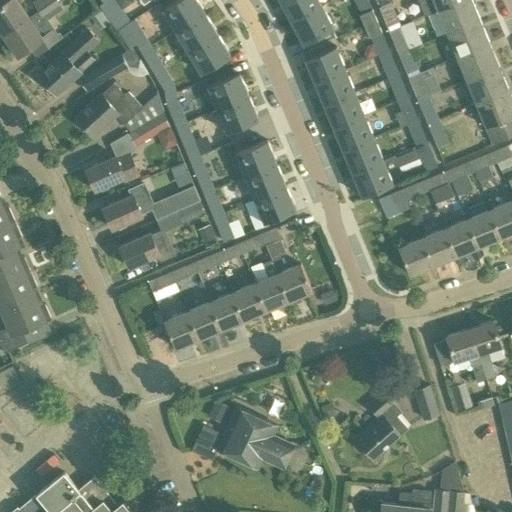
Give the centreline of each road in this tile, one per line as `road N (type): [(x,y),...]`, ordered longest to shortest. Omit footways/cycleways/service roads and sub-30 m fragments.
road 1 (residential): [(242,0),(379,320)]
road 2 (residential): [(142,396),(0,99)]
road 3 (residential): [(142,396),(379,320)]
road 4 (residential): [(379,320),(430,312),(511,282)]
road 5 (residential): [(183,511),(142,396)]
